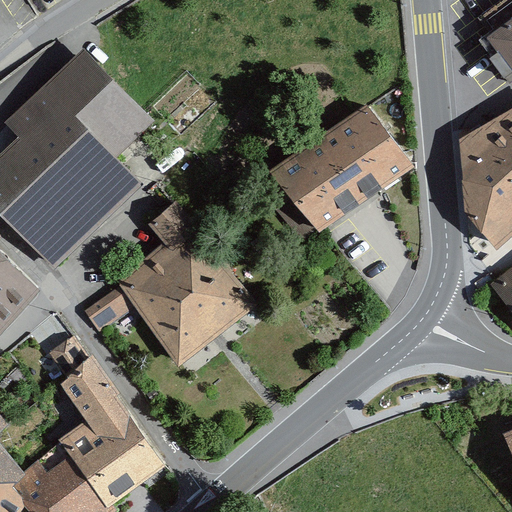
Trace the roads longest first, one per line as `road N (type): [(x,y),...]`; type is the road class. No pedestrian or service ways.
road 1 (tertiary): [(425,314),(437,291),(443,236),(427,0)]
road 2 (tertiary): [(217,505),(425,314)]
road 3 (residential): [(217,505),(57,292)]
road 4 (residential): [(0,75),(103,0)]
